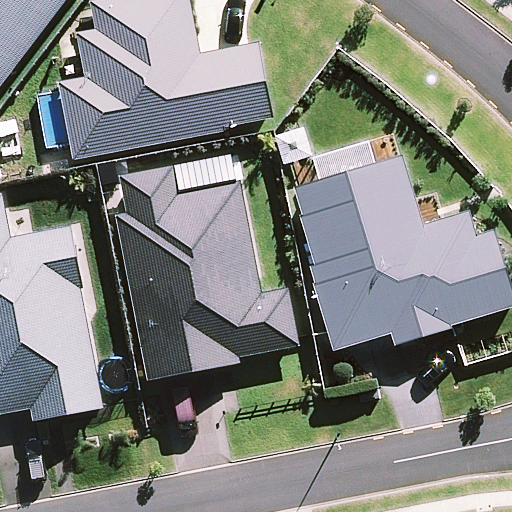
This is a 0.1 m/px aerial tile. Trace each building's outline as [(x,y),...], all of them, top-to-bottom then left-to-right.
[(0,0),(0,92),(70,0),(0,0)] [(97,33),(78,37),(87,82),(60,87),(75,164),(226,134),(226,131),(275,121),(260,46),(202,57),(190,0),(123,0),(92,6),(97,33)] [(403,160),(294,193),(342,352),(392,337),(396,349),(452,333),(451,329),(511,311),(511,288),(496,234),(477,240),(470,216),(424,229),(403,160)] [(128,217),(116,220),(149,385),(242,366),(240,360),(301,348),(289,291),(263,296),(241,185),(180,197),(175,170),(120,181),(128,217)] [(4,197),(0,197),(0,417),(32,412),(34,426),(105,412),(82,293),(85,293),(73,230),(13,242),(4,197)]
